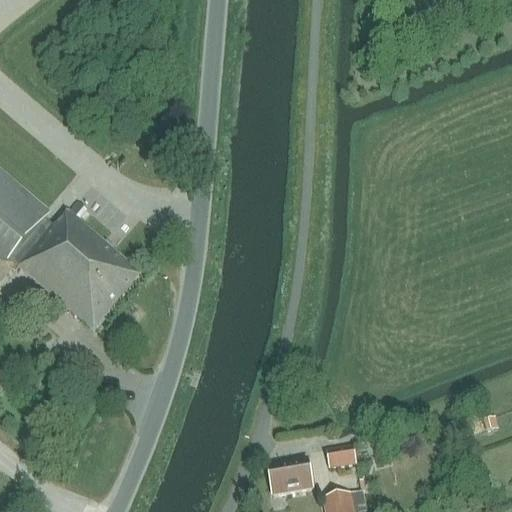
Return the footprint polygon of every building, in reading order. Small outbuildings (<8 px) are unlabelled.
[(7,149),(49,188),(61,176),(19,137),(7,149)] [(93,334),(141,277),(67,215),(54,230),(0,183),(0,287),(13,273),(16,275),(20,271),(93,334)] [(62,361),(61,377),(86,379),(87,363),(62,361)] [(353,450),(326,455),(328,472),(356,468),(353,450)] [(307,462),(267,469),(272,499),(312,492),(307,462)] [(353,511),(350,496),(321,503),(322,511),(353,511)]
